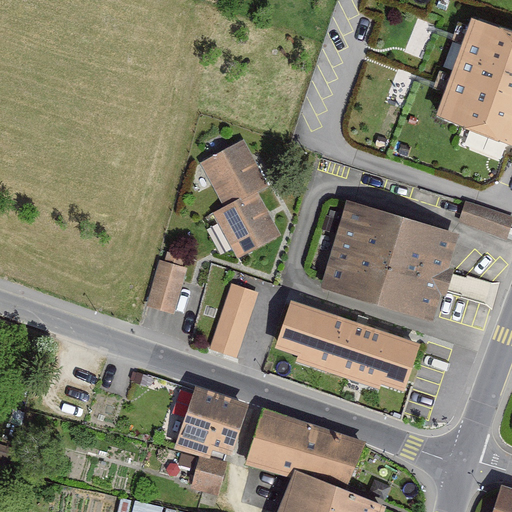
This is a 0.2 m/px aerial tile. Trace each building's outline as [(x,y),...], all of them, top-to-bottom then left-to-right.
[(511,149),(511,35),(472,22),(438,124),(511,149)] [(203,166),(225,208),(257,191),(268,185),(246,144),(203,166)] [(257,191),(225,208),(212,215),(237,263),(282,239),(257,191)] [(346,206),(322,288),(437,322),(462,240),(346,206)] [(510,247),(511,240),(511,223),(466,207),(458,229),(510,247)] [(149,309),(176,315),(187,270),(160,264),(149,309)] [(233,279),(211,346),(239,355),(261,288),(233,279)] [(447,360),(297,310),(279,363),(430,412),(447,360)] [(234,459),(250,407),(199,388),(176,454),(212,464),(215,453),(234,459)] [(293,481),(300,474),(350,493),(366,445),(265,411),(248,470),(293,481)] [(192,491),(222,501),(231,473),(201,464),(192,491)] [(293,481),(282,511),(389,511),(390,509),(350,493),(300,474),(293,481)] [(496,511),(511,511),(511,495),(503,492),(496,511)]
